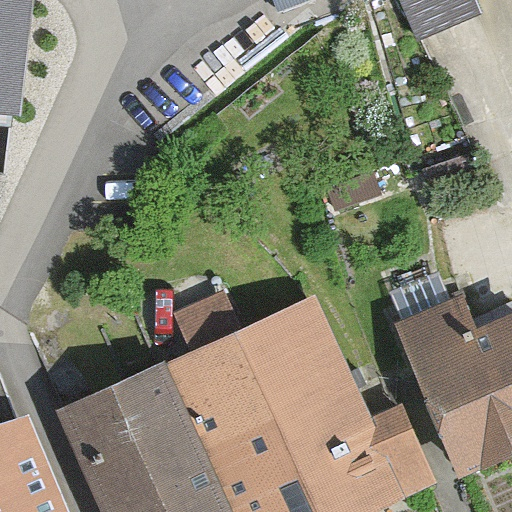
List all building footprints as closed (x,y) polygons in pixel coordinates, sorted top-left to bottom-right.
[(0,0),(0,102),(21,105),(34,0),(0,0)] [(306,0),(274,0),(279,11),(306,0)] [(392,314),(460,469),(511,446),(511,302),(473,319),(458,285),(392,314)] [(369,410),(315,289),(168,354),(238,511),(371,511),(438,482),(400,396),(369,410)] [(238,511),(168,354),(59,403),(108,511),(238,511)] [(0,511),(69,511),(27,413),(20,416),(7,386),(0,387),(0,511)]
